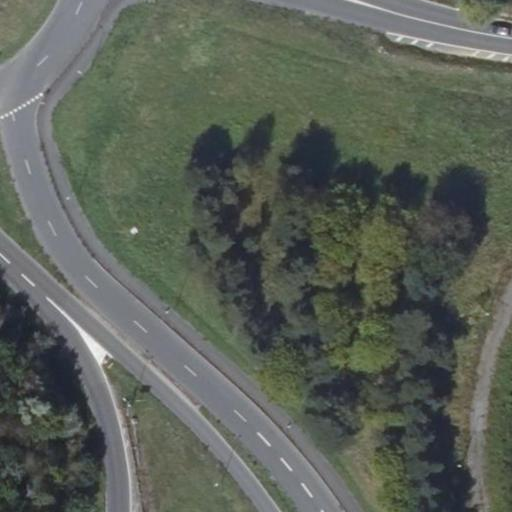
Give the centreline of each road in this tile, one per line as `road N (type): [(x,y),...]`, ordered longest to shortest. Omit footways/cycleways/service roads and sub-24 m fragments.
road 1 (secondary): [(318,511),(268,442),(76,265),(43,209),(17,80)]
road 2 (secondary): [(36,288),(183,409),(268,511)]
road 3 (trunk): [(36,288),(92,380),(108,439),(114,511)]
road 4 (secondary): [(511,34),(384,11)]
